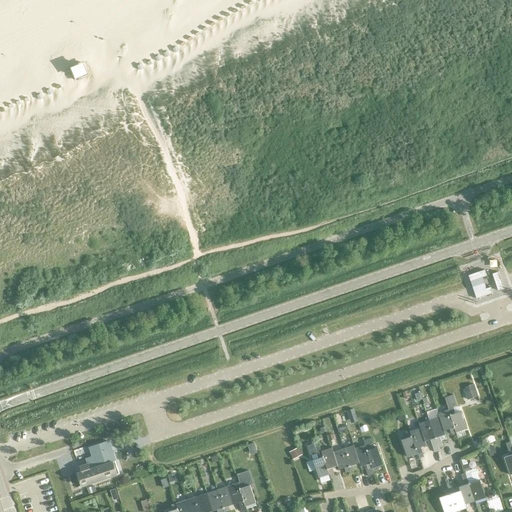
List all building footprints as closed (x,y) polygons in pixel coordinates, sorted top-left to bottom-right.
[(82,63),(71,68),(76,81),(82,78),(81,78),(87,75),(82,63)] [(486,276),(484,270),(468,276),(470,282),(486,276)] [(503,289),(497,272),(492,274),(497,291),(503,289)] [(492,293),(490,287),(474,293),(476,299),(492,293)] [(477,397),(475,389),(464,392),(467,400),(477,397)] [(452,395),(444,398),(448,410),(456,433),(466,429),(460,412),(455,414),(453,408),(453,407),(456,405),(452,395)] [(352,408),(346,410),(349,418),(355,416),(352,408)] [(448,410),(438,414),(439,417),(444,431),(450,429),(451,434),(456,433),(448,410)] [(439,417),(429,421),(436,443),(438,447),(438,448),(443,447),(441,442),(440,437),(445,435),(444,431),(439,417)] [(429,421),(418,424),(420,428),(424,442),(425,441),(430,440),(433,449),(438,447),(436,443),(429,421)] [(420,428),(410,431),(417,454),(419,458),(423,457),(419,447),(425,445),(424,442),(420,428)] [(406,438),(401,440),(407,458),(417,454),(410,431),(405,433),(406,438)] [(371,438),(363,441),(365,446),(372,469),(373,469),(383,465),(377,448),(374,449),(371,438)] [(80,486),(118,473),(108,441),(88,448),(92,459),(86,461),(87,464),(79,467),(81,472),(76,474),(80,486)] [(509,456),(503,458),(509,475),(511,473),(511,448),(510,442),(505,443),(507,450),(509,456)] [(314,444),(307,446),(310,456),(316,454),(316,453),(317,453),(314,447),(314,444)] [(318,458),(312,460),(318,478),(329,474),(321,452),(319,445),(314,447),(317,453),(316,453),(316,454),(318,458)] [(353,445),(343,448),(350,472),(355,470),(354,465),(359,463),(354,450),(355,450),(353,445)] [(355,450),(354,450),(359,463),(360,467),(366,465),(368,470),(366,470),(368,477),(374,475),(373,469),(372,469),(365,446),(355,450)] [(298,447),(289,452),(292,459),(302,454),(298,447)] [(332,448),(321,452),(329,474),(330,478),(335,477),(332,468),(337,466),(333,452),(332,448)] [(333,452),(337,466),(338,470),(344,468),(346,473),(350,472),(343,448),(333,452)] [(493,448),(488,450),(490,457),(496,455),(493,448)] [(470,470),(464,472),(465,472),(465,473),(467,479),(474,501),(485,498),(479,480),(476,471),(475,468),(470,470)] [(248,471),(236,475),(239,483),(238,483),(245,506),(256,502),(250,485),(252,484),(248,471)] [(465,505),(465,504),(474,501),(467,479),(465,473),(460,475),(464,485),(458,487),(459,491),(460,491),(465,505)] [(163,488),(169,486),(166,479),(160,480),(163,488)] [(238,483),(227,487),(233,504),(238,502),(241,511),(246,510),(245,506),(238,483)] [(452,484),(446,485),(448,490),(455,511),(456,511),(466,509),(465,505),(460,491),(459,491),(454,493),(452,484)] [(94,486),(86,488),(88,494),(96,491),(94,486)] [(227,487),(217,490),(223,511),(226,511),(229,511),(228,506),(233,504),(227,487)] [(223,511),(217,490),(207,493),(213,511),(216,510),(216,511),(223,511)] [(455,511),(448,490),(443,491),(445,496),(439,498),(443,511),(455,511)] [(207,493),(196,497),(201,511),(209,511),(213,511),(207,493)] [(201,511),(196,497),(186,500),(189,511),(201,511)] [(189,511),(186,500),(176,504),(178,511),(189,511)]
